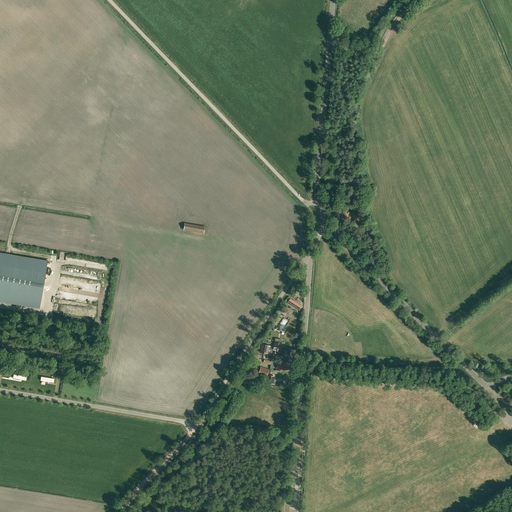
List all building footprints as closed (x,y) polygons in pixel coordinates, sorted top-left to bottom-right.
[(348,221),(352,219),(355,223),(364,217),(361,212),(358,214),(357,213),(354,215),(352,212),(350,214),(348,211),(347,212),(347,211),(344,213),(346,217),(345,218),(348,221)] [(205,227),(184,223),(183,230),(204,234),(205,227)] [(0,252),(0,301),(39,308),(47,261),(0,252)] [(288,302),(300,309),(302,305),(291,298),(288,302)] [(261,343),(259,352),(268,354),(268,351),(273,352),(277,353),(277,350),(280,351),(282,344),(281,343),(275,342),(274,346),(269,345),(269,344),(261,343)] [(281,369),(281,370),(288,370),(289,363),(277,361),(276,368),(281,369)] [(269,369),(261,367),(259,374),(262,375),(262,376),(266,378),(269,369)]
